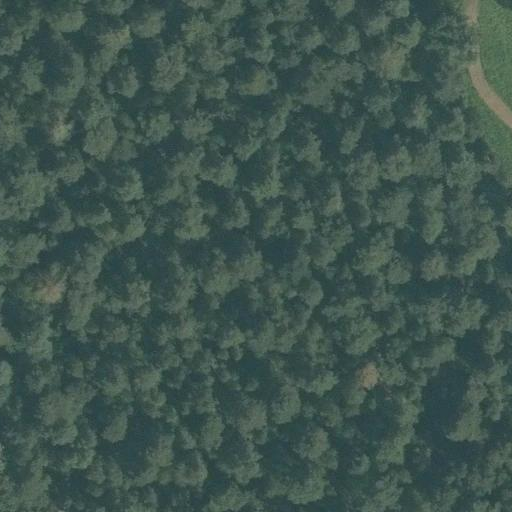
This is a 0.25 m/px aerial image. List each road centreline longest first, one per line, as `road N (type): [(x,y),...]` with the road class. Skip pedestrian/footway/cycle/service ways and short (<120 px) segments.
road 1 (track): [(0,334),(449,0)]
road 2 (track): [(386,511),(431,476),(511,387)]
